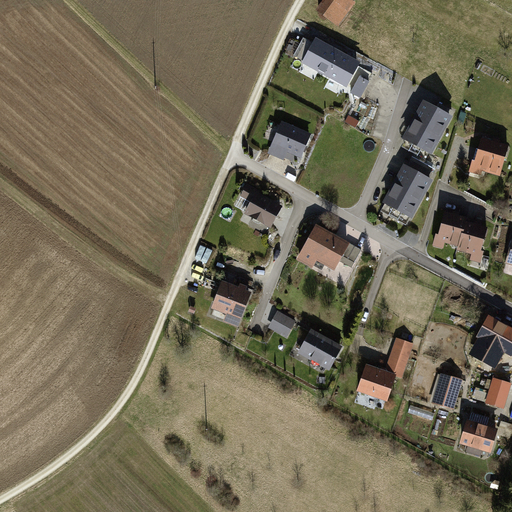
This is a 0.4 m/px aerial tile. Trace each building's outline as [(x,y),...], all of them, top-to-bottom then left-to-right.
[(358,3),(353,0),(325,0),(317,12),(340,28),(358,3)] [(362,63),(317,39),(303,64),(348,89),(362,63)] [(352,92),(362,97),(374,73),(364,68),(352,92)] [(454,114),(426,98),(404,137),(432,153),(454,114)] [(313,135),(282,122),(269,154),(285,161),(289,153),(302,159),(313,135)] [(509,146),(482,139),(476,162),(473,161),(470,173),(483,176),(484,173),(501,177),(509,146)] [(436,174),(406,159),(383,204),(413,219),(436,174)] [(272,229),(284,207),(259,193),(260,190),(249,184),(243,196),(253,201),(245,215),(272,229)] [(471,217),(445,211),(439,233),(436,232),(432,247),(444,250),(445,244),(473,252),(472,259),(481,261),(489,226),(470,222),(471,217)] [(351,244),(318,225),(297,261),(312,270),(318,261),(335,271),(351,244)] [(252,292),(223,281),(213,309),(227,314),(224,320),(240,326),(252,292)] [(297,321),(279,311),(270,328),(288,338),(297,321)] [(343,346),(312,329),(298,353),(329,371),(343,346)] [(386,370),(367,364),(357,392),(388,402),(397,377),(403,379),(415,344),(397,338),(386,370)] [(463,380),(442,374),(434,405),(455,411),(463,380)] [(511,387),(511,384),(493,379),(486,405),(506,410),(511,387)] [(499,430),(467,420),(460,445),(492,454),(499,430)]
